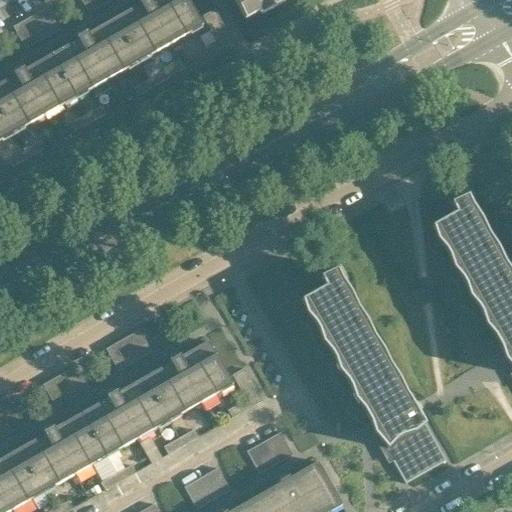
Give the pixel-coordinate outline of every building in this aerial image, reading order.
[(89,14),(96,10),(114,0),(83,0),(86,6),(84,6),(89,14)] [(144,0),(140,3),(141,5),(115,20),(139,63),(203,27),(187,0),(144,0)] [(233,0),(245,20),(280,0),(233,0)] [(26,50),(33,46),(60,31),(59,30),(58,31),(50,18),(52,17),(47,9),(14,28),(16,27),(27,48),(26,49),(26,50)] [(220,21),(214,11),(202,17),(207,25),(208,27),(216,23),(220,21)] [(76,99),(139,63),(115,20),(88,34),(87,32),(77,38),(78,40),(52,55),(76,99)] [(198,52),(203,60),(233,43),(228,35),(224,37),(216,42),(198,52)] [(24,68),(14,74),(15,76),(0,84),(0,111),(13,134),(76,99),(52,55),(25,70),(24,68)] [(157,76),(150,80),(149,80),(153,88),(168,80),(164,72),(157,76)] [(138,96),(153,88),(149,80),(134,89),(138,96)] [(86,116),(90,124),(106,115),(101,107),(86,116)] [(0,141),(13,134),(0,111),(0,141)] [(75,132),(90,124),(86,116),(71,124),(75,132)] [(23,152),(28,159),(43,151),(39,143),(23,152)] [(12,168),(28,159),(23,152),(8,160),(12,168)] [(511,285),(468,207),(456,214),(432,227),(436,233),(443,245),(452,262),(459,274),(468,290),(475,302),(484,319),(491,331),(511,367),(511,285)] [(416,407),(416,408),(411,410),(337,281),(325,287),(302,301),(305,307),(312,319),(322,336),(328,348),(338,364),(345,376),(354,393),(361,405),(406,484),(446,461),(416,407)] [(119,372),(153,353),(140,331),(106,350),(119,372)] [(169,422),(233,386),(208,342),(181,358),(180,356),(170,361),(171,363),(145,378),(169,422)] [(56,408),(89,389),(77,367),(43,386),(56,408)] [(228,411),(233,419),(263,402),(258,394),(254,396),(246,382),(250,379),(244,369),(233,376),(241,391),(235,395),(240,404),(228,411)] [(107,397),(108,399),(82,414),(107,458),(169,422),(145,378),(118,393),(117,391),(107,397)] [(0,439),(26,425),(14,403),(0,410),(0,439)] [(82,414),(55,429),(54,427),(44,433),(45,435),(19,450),(44,494),(107,458),(82,414)] [(184,447),(199,438),(194,430),(179,439),(184,447)] [(259,475),(293,456),(293,455),(291,456),(279,435),(281,434),(280,433),(247,452),(247,453),(249,452),(261,473),(259,474),(259,475)] [(184,447),(179,439),(164,448),(168,455),(184,447)] [(0,511),(10,511),(44,494),(19,450),(0,460),(0,511)] [(318,463),(290,478),(289,476),(279,482),(280,484),(254,499),(261,511),(331,511),(342,506),(318,463)] [(121,482),(136,474),(131,466),(116,475),(121,482)] [(197,510),(231,491),(230,491),(229,491),(217,471),(218,470),(218,469),(184,488),(185,489),(186,488),(198,509),(197,510)] [(121,482),(116,475),(101,483),(106,491),(121,482)] [(261,511),(254,499),(230,511),(226,511),(227,511),(225,511),(261,511)] [(69,502),(53,511),(54,511),(68,511),(73,510),(69,502)]
